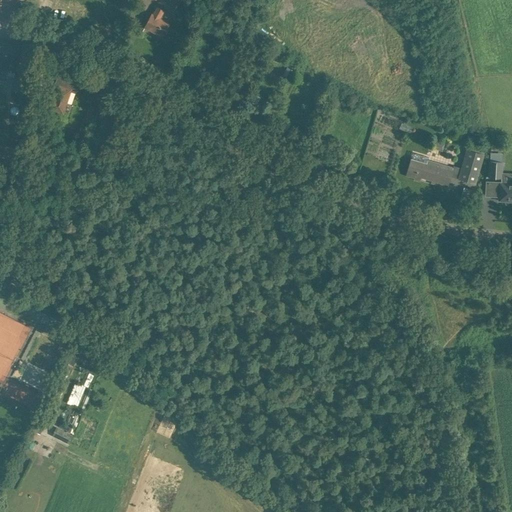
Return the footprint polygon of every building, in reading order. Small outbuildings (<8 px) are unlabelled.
[(145,27),(148,29),(157,34),(156,35),(162,38),(169,24),(160,18),(164,11),(157,7),(153,15),(152,14),(145,27)] [(20,47),(5,44),(0,68),(0,70),(0,84),(6,85),(8,71),(15,72),(20,47)] [(276,49),(271,58),(279,62),(284,53),(276,49)] [(295,71),(288,68),(282,79),(289,83),(295,71)] [(51,109),(61,113),(63,114),(67,103),(66,103),(70,90),(75,92),(76,91),(79,89),(80,86),(78,83),(79,81),(59,75),(56,85),(60,87),(56,99),(55,98),(51,109)] [(12,91),(24,93),(25,92),(27,79),(14,77),(12,91)] [(251,92),(246,100),(256,106),(261,97),(251,92)] [(91,105),(87,114),(83,121),(91,125),(98,108),(91,105)] [(401,123),(399,128),(410,133),(412,128),(401,123)] [(467,150),(458,179),(475,184),(485,150),(482,149),(480,154),(467,150)] [(413,153),(409,166),(406,176),(415,178),(414,180),(419,181),(420,177),(432,180),(431,183),(447,187),(453,168),(437,164),(436,166),(426,163),(428,157),(413,153)] [(489,178),(501,178),(502,162),(490,161),(489,178)] [(496,195),(499,195),(498,201),(511,201),(511,183),(499,183),(499,186),(496,186),(496,195)] [(47,325),(46,328),(43,332),(48,335),(52,327),(48,325),(47,325)] [(89,373),(84,386),(73,382),(65,402),(79,407),(92,375),(89,373)] [(41,395),(33,412),(35,413),(36,414),(37,414),(46,397),(41,395)] [(42,417),(34,432),(40,434),(47,420),(42,417)] [(57,428),(53,436),(69,444),(73,435),(57,428)]
